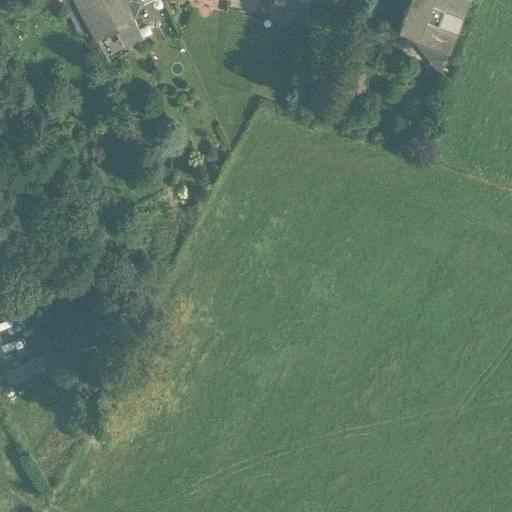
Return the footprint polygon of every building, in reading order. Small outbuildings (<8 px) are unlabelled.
[(78,33),(91,26),(76,0),(60,0),(62,1),(78,33)] [(76,0),(91,26),(97,37),(124,23),(135,42),(144,37),(134,18),(135,16),(128,1),(128,0),(76,0)] [(307,9),(308,0),(268,0),(268,3),(307,9)] [(308,0),(307,9),(308,9),(309,0),(316,0),(350,5),(350,0),(308,0)] [(409,0),(397,34),(449,53),(469,0),(409,0)] [(361,102),(372,69),(350,61),(338,95),(344,97),(336,122),(349,126),(358,101),(361,102)] [(372,116),(360,117),(361,131),(374,130),(372,116)] [(211,143),(204,157),(219,165),(226,151),(211,143)] [(133,157),(117,148),(108,164),(125,173),(133,157)] [(48,349),(4,372),(11,386),(55,363),(48,349)]
